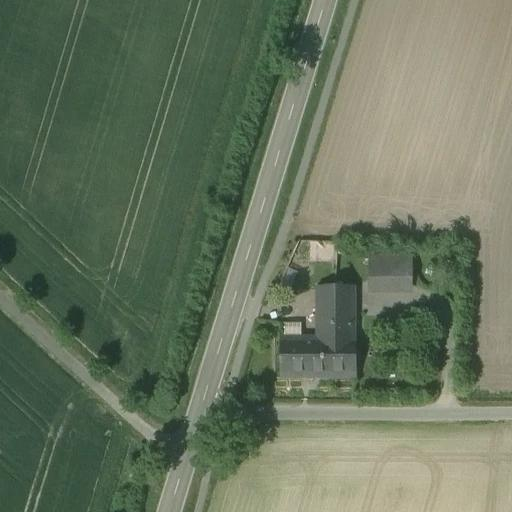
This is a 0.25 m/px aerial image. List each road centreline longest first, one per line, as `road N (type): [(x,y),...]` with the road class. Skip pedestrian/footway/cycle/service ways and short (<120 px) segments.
road 1 (tertiary): [(326,0),(202,417)]
road 2 (unclassified): [(202,417),(511,411)]
